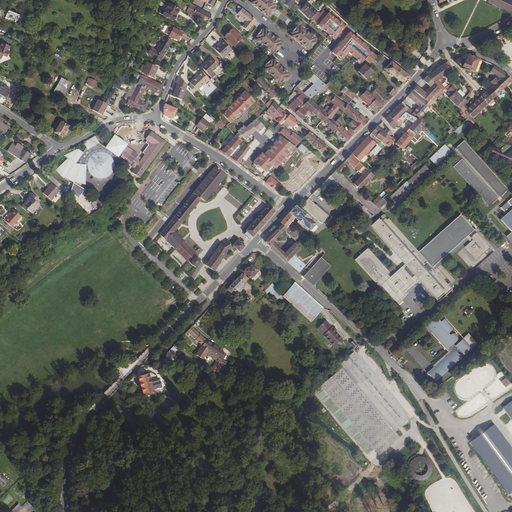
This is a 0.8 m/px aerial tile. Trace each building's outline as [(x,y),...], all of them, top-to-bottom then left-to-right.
[(251,0),(250,2),(257,8),(258,7),(263,11),(262,12),(269,18),(275,11),(277,8),(275,7),(277,5),(271,1),(268,0),(251,0)] [(286,0),(283,4),(288,8),(294,1),(292,0),(286,0)] [(511,0),(488,0),(487,2),(511,13),(511,11),(511,0)] [(160,14),(162,15),(169,3),(167,2),(160,14)] [(300,10),(310,19),(317,12),(307,2),(304,5),(301,9),(300,10)] [(173,21),(179,9),(169,3),(162,15),(173,21)] [(206,12),(190,4),(186,13),(202,20),(206,12)] [(349,12),(356,19),(361,14),(353,7),(349,12)] [(252,17),(242,9),(238,14),(247,22),(243,27),(248,32),(256,23),(250,18),(252,17)] [(322,9),(313,24),(332,35),(340,20),(322,9)] [(17,14),(7,10),(4,17),(14,22),(17,14)] [(208,23),(211,14),(207,13),(206,12),(202,20),(204,21),(208,23)] [(299,27),(298,26),(296,28),(290,36),(297,41),(298,40),(303,44),(302,45),(309,51),(317,41),(315,40),(317,38),(311,34),(311,35),(306,31),(306,30),(301,25),(299,27)] [(164,33),(169,36),(178,40),(182,33),(173,28),(169,26),(164,33)] [(273,50),(275,52),(283,42),(276,37),(275,38),(270,33),(271,32),(264,27),(256,36),(254,38),(256,40),(261,44),(262,43),(267,47),(266,48),(271,52),(273,50)] [(224,37),(234,46),(241,38),(232,29),(224,37)] [(347,31),(331,53),(342,61),(347,54),(361,64),(364,59),(370,64),(378,53),(347,31)] [(160,61),(173,41),(165,36),(155,51),(151,48),(148,53),(160,61)] [(223,58),(232,49),(223,41),(220,44),(218,45),(218,44),(213,48),(223,58)] [(1,47),(0,46),(0,58),(1,59),(3,55),(7,57),(9,51),(8,51),(9,46),(2,43),(1,47)] [(317,62),(328,48),(322,43),(311,56),(317,62)] [(424,53),(429,57),(433,51),(428,48),(424,53)] [(479,59),(468,54),(465,62),(464,61),(462,66),(474,71),(479,59)] [(280,82),(281,84),(290,75),(284,69),(283,69),(278,65),(279,64),(273,57),(264,66),(262,68),(263,69),(268,74),(269,73),(274,78),(273,79),(278,84),(280,82)] [(201,68),(211,78),(215,74),(212,71),(218,65),(211,58),(201,68)] [(409,75),(392,61),(386,69),(403,83),(409,75)] [(453,68),(448,61),(427,76),(440,89),(442,91),(445,89),(444,88),(442,86),(440,82),(443,80),(441,78),(450,71),(453,69),(453,68)] [(153,77),(157,67),(147,62),(145,66),(143,65),(141,68),(144,69),(142,72),(153,77)] [(365,64),(358,71),(366,79),(373,71),(365,64)] [(503,72),(494,66),(490,71),(497,76),(491,82),(494,85),(505,74),(503,72)] [(208,80),(201,72),(190,83),(191,84),(189,86),(195,93),(208,80)] [(301,95),(288,107),(294,113),(299,108),(302,106),(310,99),(318,92),(326,85),(323,83),(313,74),(309,79),(314,84),(304,93),(299,88),(297,86),(295,89),(301,95)] [(497,95),(511,81),(511,80),(511,79),(505,74),(494,85),(491,82),(488,84),(497,95)] [(130,97),(127,103),(143,112),(147,104),(146,104),(139,101),(144,89),(145,88),(159,94),(163,85),(140,75),(138,81),(137,80),(134,87),(135,88),(131,97),(130,97)] [(125,79),(118,76),(112,88),(123,93),(126,87),(122,85),(125,79)] [(182,99),(187,84),(178,76),(176,82),(177,83),(172,96),(182,99)] [(440,89),(427,76),(423,80),(430,87),(427,89),(434,96),(436,94),(438,95),(439,97),(443,92),(442,91),(440,89)] [(271,98),(275,94),(260,77),(256,81),(266,91),(265,92),(271,98)] [(69,82),(61,78),(55,91),(62,95),(69,82)] [(91,79),(87,86),(92,89),(96,82),(91,79)] [(371,93),(376,88),(372,84),(367,90),(371,93)] [(497,95),(488,84),(484,88),(487,90),(480,97),(487,104),(496,96),(497,95)] [(0,88),(0,94),(6,98),(11,91),(2,85),(0,88)] [(321,94),(328,87),(326,85),(318,92),(321,94)] [(452,95),(456,91),(456,89),(453,85),(451,87),(448,90),(447,90),(452,95)] [(356,94),(345,86),(341,91),(344,93),(352,99),(354,96),(356,94)] [(434,96),(427,89),(424,92),(417,86),(413,90),(427,103),(434,96)] [(384,106),(389,100),(376,88),(371,93),(384,106)] [(152,93),(144,89),(139,101),(146,104),(152,93)] [(111,90),(105,102),(112,105),(117,93),(111,90)] [(220,114),(231,125),(256,101),(245,90),(220,114)] [(359,97),(368,106),(375,99),(366,90),(362,94),(359,97)] [(427,103),(413,90),(407,96),(419,106),(413,112),(414,113),(416,115),(419,118),(430,105),(427,103)] [(464,99),(456,91),(452,95),(449,98),(457,106),(463,100),(464,99)] [(352,99),(344,93),(340,98),(348,104),(352,99)] [(342,111),(346,106),(334,97),(333,98),(331,96),(330,98),(327,96),(326,98),(339,108),(342,111)] [(436,98),(434,96),(427,103),(430,105),(431,105),(437,99),(436,98)] [(487,104),(480,97),(464,113),(468,118),(471,120),(487,104)] [(327,114),(318,106),(310,99),(302,106),(308,111),(311,113),(312,112),(322,121),(327,115),(327,114)] [(383,107),(375,99),(368,106),(370,108),(376,113),(383,107)] [(463,100),(457,106),(460,109),(465,103),(463,100)] [(110,106),(100,101),(95,112),(105,117),(110,106)] [(279,108),(273,103),(269,108),(274,114),(279,108)] [(163,112),(163,118),(171,122),(176,109),(165,104),(163,112)] [(407,109),(400,104),(393,111),(399,118),(405,112),(407,109)] [(359,114),(347,105),(346,106),(342,111),(354,120),(359,114)] [(308,111),(302,106),(299,108),(306,114),(308,111)] [(276,121),(284,111),(279,108),(274,114),(271,117),(276,121)] [(306,114),(299,108),(294,113),(301,119),(306,114)] [(330,109),(327,114),(327,115),(322,121),(330,128),(336,122),(335,121),(332,118),(330,117),(334,112),(330,109)] [(408,109),(407,109),(405,112),(411,116),(414,117),(416,115),(414,113),(413,114),(408,109)] [(274,129),(278,134),(279,133),(284,127),(281,124),(290,114),(284,111),(276,121),(279,123),(274,129)] [(399,118),(393,111),(388,116),(398,126),(403,121),(399,118)] [(411,116),(405,112),(399,118),(403,121),(406,118),(412,122),(416,118),(414,117),(411,116)] [(205,114),(202,118),(209,123),(212,119),(205,114)] [(300,142),(302,139),(293,132),(292,133),(286,128),(289,125),(292,128),(298,121),(290,114),(281,124),(284,127),(279,133),(296,145),(300,142)] [(363,127),(370,119),(368,118),(366,120),(359,114),(354,120),(357,122),(363,127)] [(0,126),(7,131),(9,127),(2,123),(4,120),(0,116),(0,126)] [(194,116),(190,121),(196,125),(199,121),(194,116)] [(397,125),(388,116),(385,119),(393,128),(397,125)] [(335,121),(336,122),(330,128),(346,142),(352,137),(347,132),(340,125),(343,121),(339,117),(335,121)] [(200,121),(196,126),(204,133),(210,124),(209,123),(202,118),(200,121)] [(250,124),(259,133),(264,127),(256,118),(250,124)] [(471,120),(468,118),(463,123),(466,126),(469,123),(471,126),(473,123),(471,120)] [(415,134),(413,137),(417,140),(421,136),(419,134),(421,131),(423,132),(426,128),(417,119),(409,128),(415,134)] [(68,126),(59,120),(55,125),(57,127),(54,132),(62,137),(68,126)] [(216,124),(221,129),(225,125),(220,120),(216,124)] [(363,127),(357,122),(356,123),(351,128),(347,132),(352,137),(363,127)] [(466,126),(463,123),(462,124),(455,130),(454,132),(457,135),(466,127),(466,126)] [(241,127),(237,133),(247,139),(251,133),(241,127)] [(387,134),(377,127),(371,133),(375,137),(380,142),(381,141),(387,134)] [(415,134),(409,128),(402,136),(409,142),(413,137),(415,134)] [(310,131),(305,136),(313,143),(313,144),(322,151),(327,146),(310,131)] [(106,148),(115,154),(118,157),(120,153),(123,155),(127,158),(125,160),(124,161),(133,168),(134,167),(135,168),(131,172),(139,178),(165,142),(151,132),(145,140),(147,141),(149,143),(148,145),(142,152),(144,154),(139,161),(135,158),(137,154),(126,146),(127,144),(115,135),(106,148)] [(268,177),(294,147),(280,134),(263,154),(261,152),(252,163),(268,177)] [(389,136),(387,134),(381,141),(388,147),(394,140),(389,136)] [(115,154),(106,148),(100,143),(96,135),(84,141),(86,146),(83,151),(78,148),(64,155),(69,159),(67,161),(66,161),(56,171),(63,178),(64,178),(64,177),(74,183),(74,180),(85,184),(86,172),(90,173),(91,174),(92,175),(93,176),(94,176),(95,177),(97,178),(98,178),(101,178),(103,178),(105,177),(106,177),(107,177),(108,176),(109,176),(109,175),(110,175),(110,174),(111,173),(111,172),(112,171),(113,170),(113,169),(113,168),(113,167),(113,166),(113,164),(113,163),(113,162),(113,161),(112,160),(112,159),(111,158),(111,157),(115,154)] [(235,136),(231,141),(221,151),(228,156),(233,151),(241,141),(235,136)] [(409,142),(402,136),(395,143),(403,149),(409,142)] [(376,143),(368,137),(351,154),(359,161),(376,143)] [(508,189),(464,140),(457,147),(500,196),(508,189)] [(7,151),(25,163),(28,158),(29,159),(31,156),(30,155),(30,154),(22,149),(23,147),(18,144),(16,147),(12,144),(7,151)] [(451,151),(445,144),(429,159),(436,166),(451,151)] [(249,148),(246,145),(233,159),(239,164),(249,148)] [(379,151),(375,147),(367,156),(375,163),(379,159),(375,155),(379,151)] [(500,196),(456,147),(453,150),(461,159),(497,199),(500,196)] [(511,149),(502,158),(511,169),(511,149)] [(374,176),(367,169),(358,162),(351,155),(346,160),(354,168),(357,171),(356,172),(361,176),(353,183),(360,190),(369,180),(370,181),(372,179),(374,176)] [(497,199),(461,159),(453,167),(488,207),(497,199)] [(322,166),(317,161),(312,165),(311,165),(291,186),(298,190),(317,171),(322,166)] [(430,170),(424,164),(406,182),(406,181),(389,197),(396,203),(430,170)] [(226,175),(217,169),(215,167),(214,168),(159,234),(195,269),(198,265),(199,265),(199,264),(199,263),(200,263),(200,262),(200,261),(199,261),(199,260),(198,259),(197,258),(196,258),(195,258),(194,258),(193,258),(192,258),(196,254),(174,231),(201,199),(204,201),(213,190),(217,194),(221,189),(217,185),(226,175)] [(372,203),(336,170),(313,193),(316,196),(324,187),(325,187),(334,178),(376,216),(380,211),(381,211),(375,206),(372,203)] [(278,193),(282,187),(270,177),(265,183),(278,193)] [(43,193),(51,200),(59,190),(53,185),(48,189),(47,188),(43,193)] [(32,214),(37,209),(37,208),(40,205),(37,203),(40,200),(31,192),(28,196),(29,196),(26,199),(27,200),(21,207),(25,211),(27,209),(32,214)] [(382,199),(379,196),(372,203),(375,206),(382,199)] [(315,205),(308,198),(298,208),(295,205),(285,217),(280,222),(281,224),(264,242),(299,273),(305,265),(293,255),(300,248),(294,242),(283,252),(273,242),(295,218),(310,231),(316,224),(316,223),(312,220),(314,217),(318,221),(321,224),(329,215),(318,205),(317,206),(315,205)] [(387,203),(383,198),(382,199),(375,206),(381,211),(380,211),(381,211),(382,210),(380,208),(387,203)] [(511,206),(507,202),(501,208),(506,214),(500,220),(511,232),(511,206)] [(245,231),(246,232),(244,233),(249,238),(251,236),(252,237),(275,211),(268,205),(245,231)] [(3,220),(4,220),(14,210),(13,209),(3,220)] [(4,220),(12,227),(21,216),(14,210),(4,220)] [(216,267),(219,264),(218,264),(227,251),(230,249),(232,248),(228,240),(221,244),(205,265),(214,271),(216,267)] [(239,251),(244,246),(237,240),(233,245),(236,248),(239,251)] [(330,266),(321,257),(309,270),(306,272),(307,273),(303,277),(313,285),(330,266)] [(260,275),(251,265),(248,268),(247,267),(244,271),(254,281),(260,275)] [(248,279),(242,273),(227,289),(232,294),(234,291),(237,294),(246,285),(244,283),(248,279)] [(421,282),(418,280),(404,293),(406,296),(421,282)] [(272,283),(269,281),(263,288),(265,291),(272,283)] [(322,309),(294,283),(282,296),(310,321),(310,322),(322,309)] [(450,335),(449,336),(447,334),(452,330),(447,324),(449,323),(444,318),(440,322),(436,317),(425,326),(431,333),(431,332),(449,351),(448,352),(432,366),(435,369),(434,370),(434,369),(433,369),(432,369),(431,369),(430,369),(427,373),(435,381),(452,365),(450,364),(453,362),(454,363),(471,348),(463,338),(457,343),(455,341),(456,340),(457,338),(456,335),(455,334),(453,334),(450,335)] [(342,339),(326,321),(318,329),(333,347),(342,339)] [(206,340),(191,327),(187,331),(201,345),(206,340)] [(431,332),(431,333),(448,352),(449,351),(431,332)] [(386,343),(382,339),(378,344),(381,347),(386,343)] [(218,348),(206,340),(201,345),(209,350),(220,357),(217,361),(221,364),(230,371),(233,366),(232,365),(229,362),(228,364),(222,360),(226,354),(223,352),(223,351),(218,348)] [(209,350),(201,345),(196,354),(203,359),(209,350)] [(220,357),(209,350),(206,354),(217,361),(220,357)] [(410,419),(353,352),(339,365),(395,432),(410,419)] [(221,364),(217,361),(211,369),(215,372),(221,364)] [(341,368),(320,385),(360,433),(378,455),(381,452),(399,437),(341,368)] [(153,373),(152,373),(151,373),(148,373),(138,377),(143,393),(152,390),(161,388),(159,380),(158,378),(156,376),(155,374),(153,373)] [(510,384),(506,378),(501,382),(506,388),(510,384)] [(197,387),(191,384),(187,390),(193,393),(197,387)] [(511,400),(503,407),(511,418),(511,400)] [(511,475),(511,450),(493,425),(481,433),(511,475)] [(410,474),(413,477),(416,479),(420,480),(424,479),(428,478),(431,474),(432,471),(433,467),(432,462),(429,459),(426,457),(422,455),(418,456),(414,457),(411,459),(409,463),(408,467),(408,471),(410,474)]
